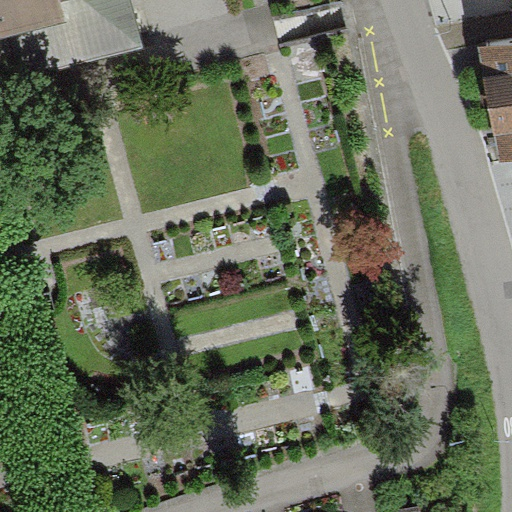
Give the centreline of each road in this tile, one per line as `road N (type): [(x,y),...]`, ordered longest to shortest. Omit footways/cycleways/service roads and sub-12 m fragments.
road 1 (residential): [(198,511),(401,448),(423,429),(433,393),(392,101),(414,57)]
road 2 (residential): [(511,399),(506,346),(454,155),(414,57)]
